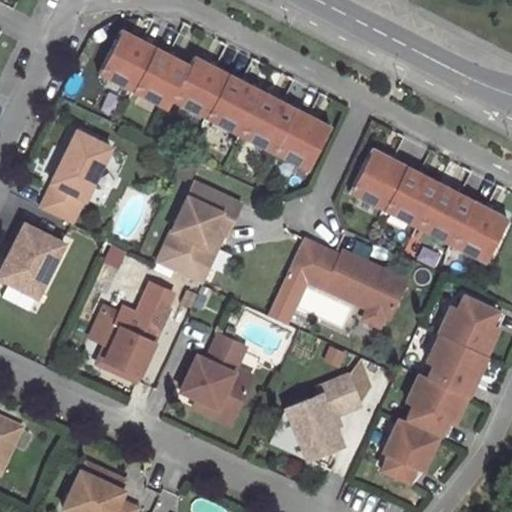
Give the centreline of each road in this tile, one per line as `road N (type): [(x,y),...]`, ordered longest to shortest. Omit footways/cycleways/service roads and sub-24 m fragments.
road 1 (residential): [(76,0),(182,0),(511,176)]
road 2 (residential): [(308,511),(0,367)]
road 3 (tertiary): [(317,0),(490,89)]
road 4 (residential): [(511,394),(492,440),(438,511)]
road 5 (residential): [(0,156),(53,46)]
